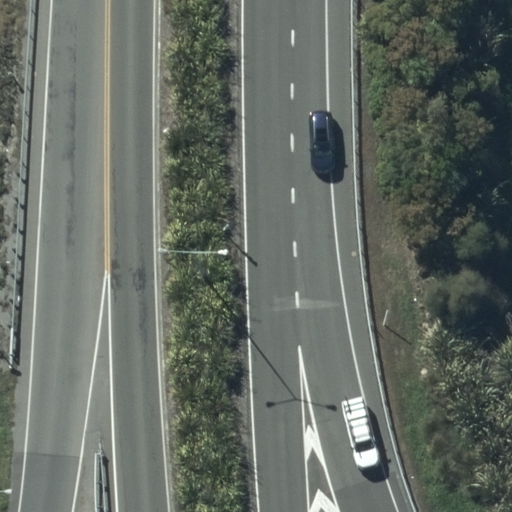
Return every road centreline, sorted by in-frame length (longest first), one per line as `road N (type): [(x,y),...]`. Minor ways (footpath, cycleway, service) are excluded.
road 1 (trunk): [(308,0),(308,165),(322,313),(347,446),(369,511)]
road 2 (trunk): [(47,511),(73,271),(81,0)]
road 3 (trunk): [(268,0),(272,340),(284,511)]
road 4 (trunk): [(141,511),(133,0)]
